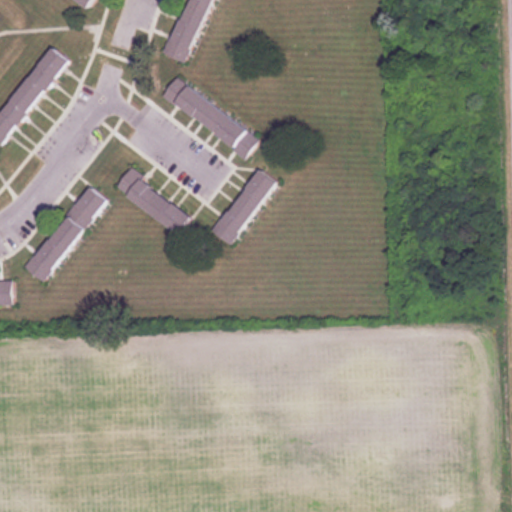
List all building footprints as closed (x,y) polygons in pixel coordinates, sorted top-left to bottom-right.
[(75,0),(87,9),(93,0),(75,0)] [(188,64),(213,0),(189,0),(167,55),(188,64)] [(0,117),(0,145),(5,149),(68,59),(50,47),(0,117)] [(249,159),(263,139),(177,78),(163,98),(249,159)] [(278,184),(259,170),(214,233),(233,246),(278,184)] [(179,235),(193,216),(130,171),(117,190),(179,235)] [(27,270),(47,284),(108,200),(89,186),(27,270)] [(0,283),(0,307),(14,307),(14,283),(0,283)]
